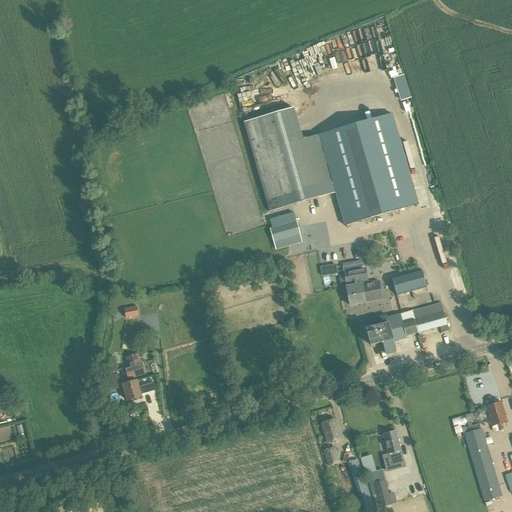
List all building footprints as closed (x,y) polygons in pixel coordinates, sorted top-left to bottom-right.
[(316,62),(301,66),(302,71),(317,68),(316,62)] [(410,98),(402,76),(394,78),(401,101),(410,98)] [(294,109),(244,123),(270,212),(336,193),(345,226),(419,205),(393,114),(303,140),(294,109)] [(329,200),(331,210),(337,208),(334,199),(329,200)] [(296,222),(270,230),(274,242),(300,235),(296,222)] [(335,265),(328,267),(330,276),(337,274),(335,265)] [(363,265),(344,269),(347,284),(349,283),(350,287),(346,288),(348,297),(346,298),(345,299),(346,303),(347,304),(349,304),(350,306),(382,300),(379,282),(368,284),(366,270),(364,270),(363,265)] [(422,270),(392,279),(397,296),(427,287),(422,270)] [(409,304),(430,301),(429,294),(408,298),(409,304)] [(382,325),(366,330),(371,347),(385,342),(389,356),(395,354),(392,341),(393,340),(406,336),(418,333),(418,334),(448,325),(442,303),(412,311),(411,311),(380,320),(382,325)] [(125,308),(126,318),(138,316),(136,306),(125,308)] [(129,367),(125,368),(129,380),(129,379),(134,378),(145,375),(141,363),(138,354),(126,358),(129,367)] [(130,383),(123,385),(128,401),(142,397),(137,381),(135,382),(134,378),(129,379),(130,383)] [(501,402),(485,407),(491,427),(496,426),(498,432),(502,430),(501,425),(508,423),(501,402)] [(335,420),(322,424),(328,444),(342,440),(335,420)] [(482,429),(464,435),(484,502),(502,497),(482,429)] [(396,432),(383,435),(388,455),(401,452),(396,432)] [(336,449),(325,453),(330,468),(341,465),(336,449)] [(369,459),(362,460),(365,475),(372,473),(369,459)] [(390,502),(384,479),(372,482),(378,505),(390,502)]
